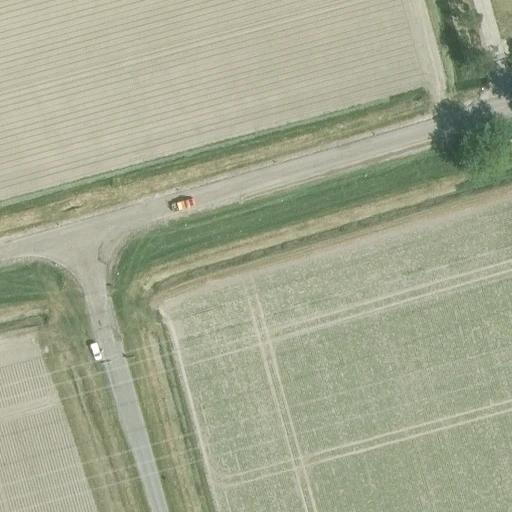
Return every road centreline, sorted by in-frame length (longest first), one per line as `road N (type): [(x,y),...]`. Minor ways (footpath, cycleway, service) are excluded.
road 1 (unclassified): [(511,106),(71,235)]
road 2 (unclassified): [(144,511),(71,235)]
